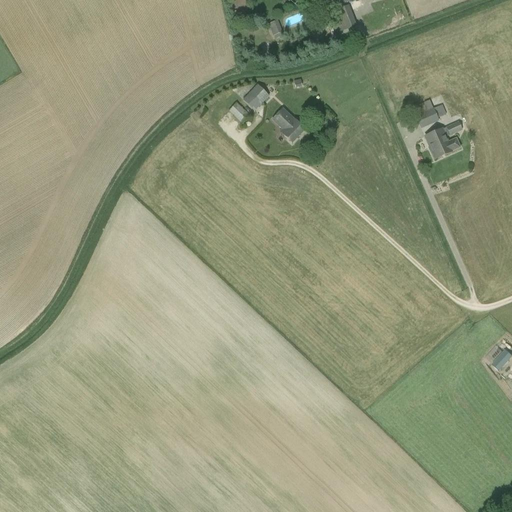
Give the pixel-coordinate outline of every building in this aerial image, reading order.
[(333,8),(353,0),(327,0),(331,9),(333,8)] [(344,31),(356,26),(348,5),(336,10),(344,31)] [(269,24),(274,37),(281,34),(277,22),(269,24)] [(242,100),(254,112),(269,97),(257,85),(242,100)] [(412,107),(421,129),(439,122),(438,118),(446,115),(442,105),(433,109),(429,100),(412,107)] [(250,116),(236,103),(228,112),(241,125),(250,116)] [(272,120),(282,130),(280,132),(292,144),(305,131),(283,109),(272,120)] [(448,143),(446,137),(462,131),(459,122),(425,137),(435,160),(460,149),(456,139),(448,143)] [(506,351),(492,367),(498,372),(511,357),(506,351)]
